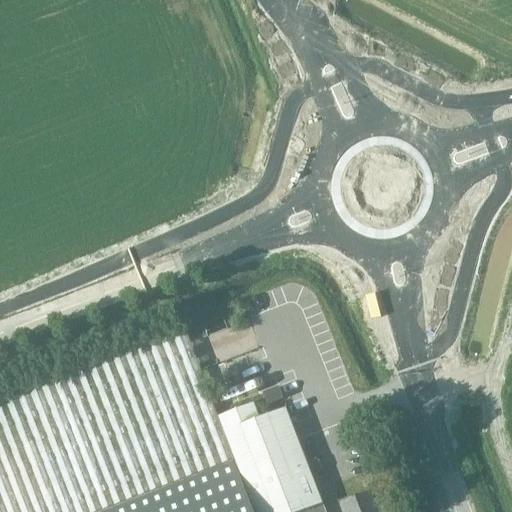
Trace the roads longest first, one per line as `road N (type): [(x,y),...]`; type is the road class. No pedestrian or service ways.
road 1 (tertiary): [(0,334),(194,259)]
road 2 (unclassified): [(376,129),(325,39),(282,0)]
road 3 (unclassified): [(279,0),(320,82),(336,149)]
road 4 (unclassified): [(460,511),(415,370)]
road 5 (tertiary): [(321,188),(194,259)]
road 6 (tertiary): [(194,259),(332,225)]
road 7 (unclassified): [(415,370),(412,240)]
road 8 (unclassified): [(373,249),(415,370)]
